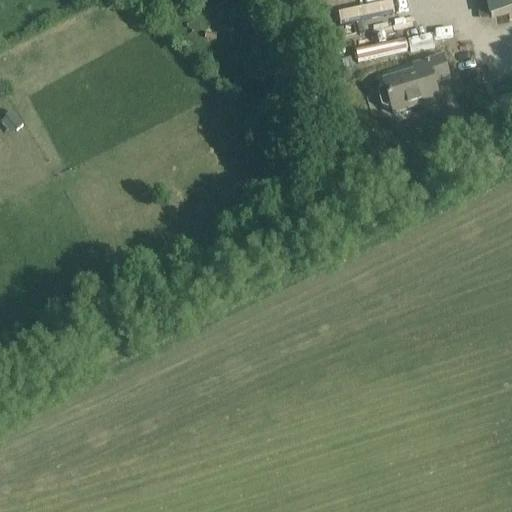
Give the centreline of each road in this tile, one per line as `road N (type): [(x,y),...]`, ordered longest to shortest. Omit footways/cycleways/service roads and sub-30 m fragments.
road 1 (unclassified): [(0,400),(349,227)]
road 2 (unclassified): [(349,227),(286,0)]
road 3 (unclassified): [(349,227),(511,145)]
